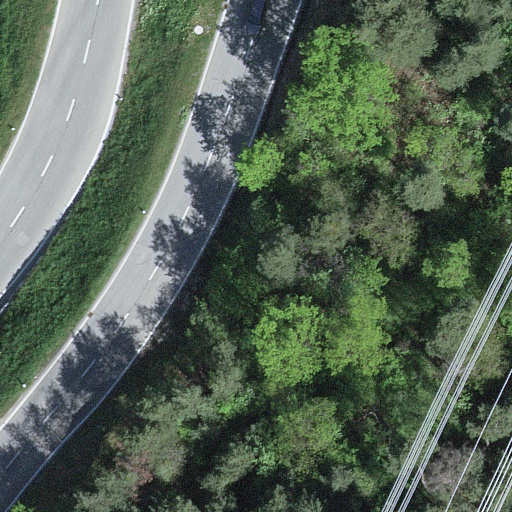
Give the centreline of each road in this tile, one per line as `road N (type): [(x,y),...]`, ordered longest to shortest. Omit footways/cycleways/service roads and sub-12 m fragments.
road 1 (tertiary): [(0,475),(104,346),(179,232),(264,0)]
road 2 (tertiary): [(97,0),(52,157),(0,241)]
